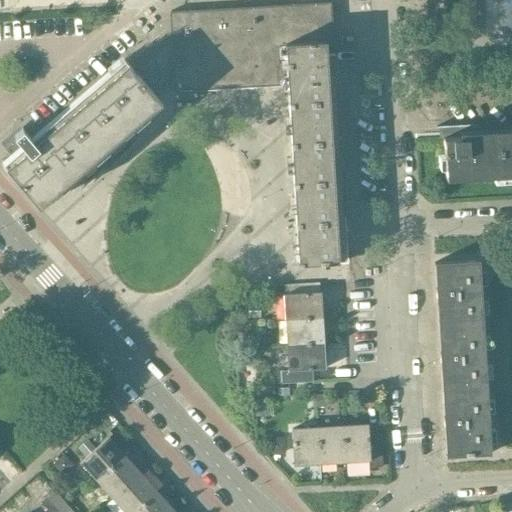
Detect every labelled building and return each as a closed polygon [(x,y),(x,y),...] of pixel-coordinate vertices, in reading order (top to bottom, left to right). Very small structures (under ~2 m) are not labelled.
[(425,0),(427,14),(445,13),(444,0),(425,0)] [(335,71),(334,53),(333,53),(330,3),(168,12),(173,92),(287,85),(295,214),(298,265),(345,262),(334,71),(335,71)] [(127,64),(87,97),(45,133),(34,143),(22,129),(14,136),(14,137),(6,144),(17,157),(6,167),(39,206),(78,172),(79,173),(93,160),(95,162),(108,151),(106,149),(121,137),(120,136),(160,103),(127,64)] [(473,125),(447,126),(447,138),(442,138),(445,178),(511,174),(511,133),(473,136),(473,125)] [(478,260),(433,263),(437,328),(482,325),(478,260)] [(320,293),(283,295),(285,319),(321,317),(320,293)] [(321,317),(285,319),(286,346),(323,344),(321,317)] [(482,325),(437,328),(441,392),(486,389),(482,325)] [(323,344),(286,346),(288,371),(313,369),(324,369),(323,344)] [(313,369),(288,371),(280,372),(281,384),(313,381),(313,369)] [(486,389),(441,392),(445,457),(490,454),(486,389)] [(367,424),(342,426),(344,463),(368,461),(369,468),(382,467),(380,435),(368,436),(367,424)] [(342,426),(317,427),(318,464),(344,463),(342,426)] [(317,427),(291,429),(293,466),(318,464),(317,427)] [(108,437),(80,462),(96,481),(124,456),(108,437)] [(124,456),(96,481),(112,498),(140,473),(124,456)] [(140,473),(112,498),(124,511),(133,511),(156,492),(140,473)] [(47,498),(53,505),(61,499),(54,491),(47,498)] [(156,492),(133,511),(169,511),(172,510),(156,492)] [(60,511),(67,506),(61,499),(53,505),(59,511),(60,511)]
